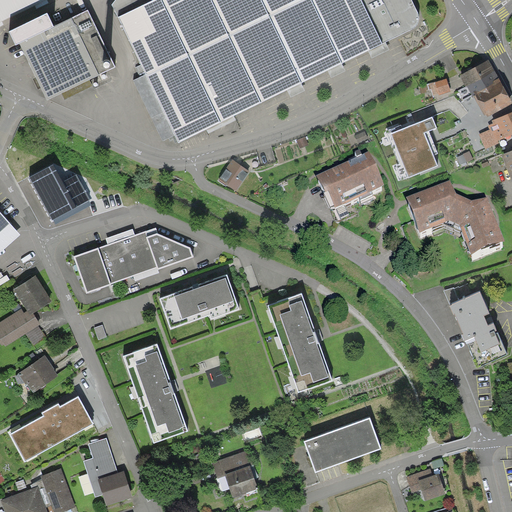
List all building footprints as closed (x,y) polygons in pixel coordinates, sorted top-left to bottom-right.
[(0,0),(0,23),(47,0),(0,0)] [(115,0),(111,6),(140,65),(135,68),(139,77),(132,79),(161,143),(164,146),(171,147),(178,144),(411,31),(416,27),(420,22),(419,15),(412,0),(115,0)] [(114,68),(88,10),(52,27),(47,17),(10,34),(16,46),(21,44),(47,99),(77,85),(114,68)] [(495,72),(489,60),(469,71),(461,75),(467,87),(459,91),(464,101),(474,96),(500,81),(495,72)] [(446,79),(435,83),(440,96),(451,92),(446,79)] [(511,102),(511,101),(500,81),(474,96),(485,115),(486,114),(488,117),(511,102)] [(511,134),(511,112),(492,121),(493,124),(488,127),(490,130),(479,135),(486,150),(499,143),(498,141),(511,134)] [(396,168),(402,182),(438,166),(434,157),(440,155),(430,133),(437,129),(432,117),(416,124),(414,120),(386,132),(401,166),(396,168)] [(273,147),(257,151),(261,165),(277,161),(273,147)] [(511,152),(501,157),(511,181),(511,152)] [(347,171),(316,185),(332,218),(384,192),(367,157),(345,168),(347,171)] [(238,163),(232,159),(218,180),(236,192),(250,171),(238,163)] [(53,164),(30,177),(53,219),(76,207),(63,182),(53,164)] [(63,182),(76,207),(90,199),(77,175),(63,182)] [(421,242),(449,231),(460,236),(472,264),(504,251),(493,223),(488,209),(473,215),(457,208),(450,192),(431,200),(407,209),(421,242)] [(0,253),(20,236),(0,213),(0,253)] [(110,285),(109,283),(156,267),(157,271),(194,258),(190,249),(156,235),(146,239),(144,233),(133,237),(131,231),(105,241),(106,245),(74,256),(78,266),(87,293),(110,285)] [(198,285),(160,298),(171,327),(210,314),(211,317),(239,307),(228,274),(198,285)] [(45,290),(36,277),(14,291),(28,311),(31,316),(33,314),(52,302),(45,290)] [(488,312),(479,292),(449,305),(477,367),(506,354),(493,323),(487,325),(483,315),(488,312)] [(301,293),(268,305),(299,391),(332,379),(315,332),(301,293)] [(28,311),(25,313),(22,310),(0,323),(0,337),(6,347),(26,334),(34,346),(46,338),(38,326),(40,325),(33,314),(31,316),(28,311)] [(102,326),(95,329),(99,340),(107,337),(102,326)] [(157,345),(123,357),(154,443),(188,431),(171,383),(157,345)] [(19,384),(26,384),(28,383),(34,393),(59,377),(49,362),(45,357),(21,374),(23,376),(21,377),(19,375),(16,377),(19,384)] [(45,416),(12,434),(26,459),(92,423),(78,397),(60,407),(58,404),(43,413),(45,416)] [(380,447),(370,419),(304,441),(308,451),(315,470),(380,447)] [(261,429),(247,433),(249,441),(263,437),(261,429)] [(107,506),(132,498),(124,473),(119,474),(107,438),(88,444),(93,458),(84,461),(96,498),(103,495),(107,506)] [(233,499),(246,494),(247,497),(259,493),(255,480),(260,478),(258,472),(250,450),(214,463),(219,478),(225,476),(233,499)] [(64,511),(76,508),(62,471),(42,479),(54,511),(64,511)] [(445,494),(438,475),(422,481),(419,473),(407,478),(412,493),(421,490),(425,501),(445,494)] [(47,511),(38,487),(0,501),(4,511),(47,511)]
